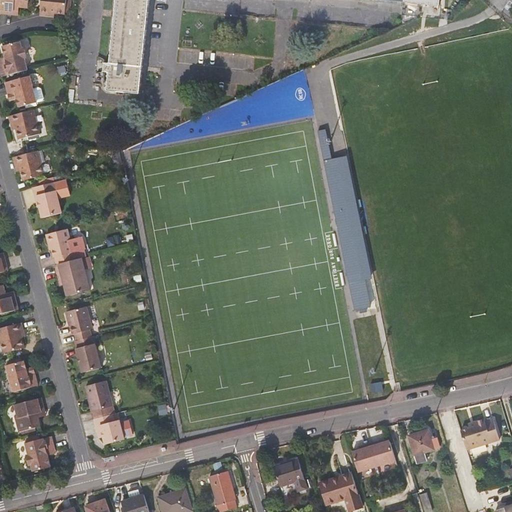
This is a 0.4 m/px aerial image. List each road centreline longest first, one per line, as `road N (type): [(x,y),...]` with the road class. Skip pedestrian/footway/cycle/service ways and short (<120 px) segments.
road 1 (residential): [(0,147),(89,481)]
road 2 (residential): [(242,443),(511,385)]
road 3 (residential): [(89,481),(242,443)]
